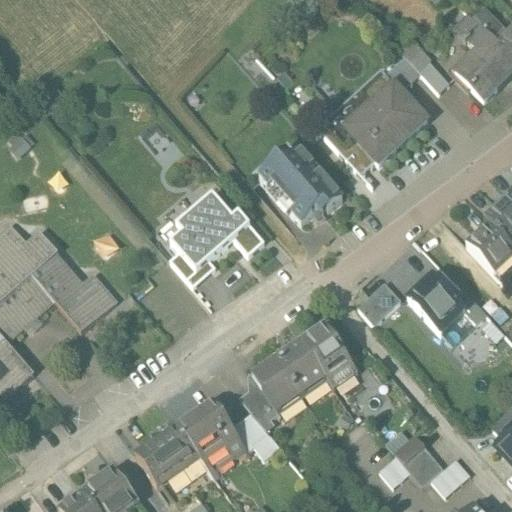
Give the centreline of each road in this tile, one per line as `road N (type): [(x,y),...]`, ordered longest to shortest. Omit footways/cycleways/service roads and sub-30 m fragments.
road 1 (residential): [(314,278),(0,495)]
road 2 (track): [(73,0),(314,278)]
road 3 (residential): [(314,278),(511,506)]
road 4 (residential): [(511,129),(314,278)]
